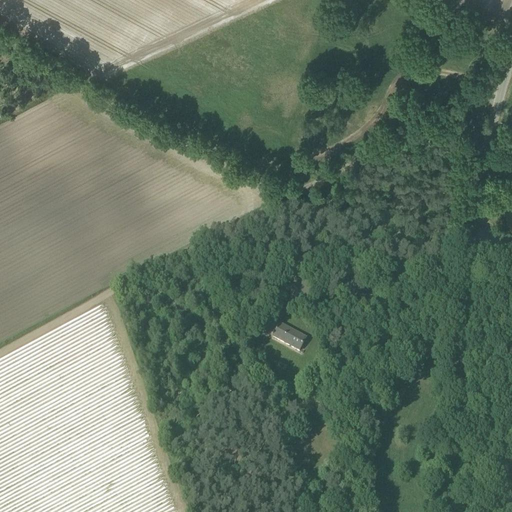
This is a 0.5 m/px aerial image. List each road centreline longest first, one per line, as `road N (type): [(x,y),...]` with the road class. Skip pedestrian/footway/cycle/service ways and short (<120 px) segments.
road 1 (track): [(284,195),(0,354)]
road 2 (track): [(0,40),(284,195)]
road 3 (unclassified): [(511,508),(461,420),(478,239)]
road 4 (track): [(504,80),(284,195)]
road 5 (unclassified): [(478,239),(476,193),(511,52)]
